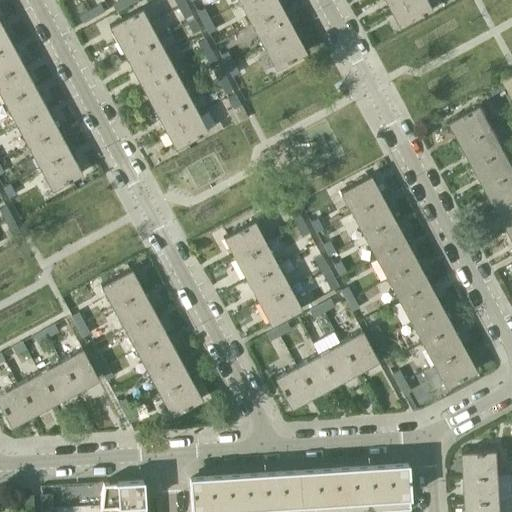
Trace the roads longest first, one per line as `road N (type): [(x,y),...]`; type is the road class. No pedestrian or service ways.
road 1 (residential): [(274,446),(34,0)]
road 2 (residential): [(320,0),(511,348)]
road 3 (residential): [(0,464),(168,453)]
road 4 (residential): [(274,446),(424,437)]
